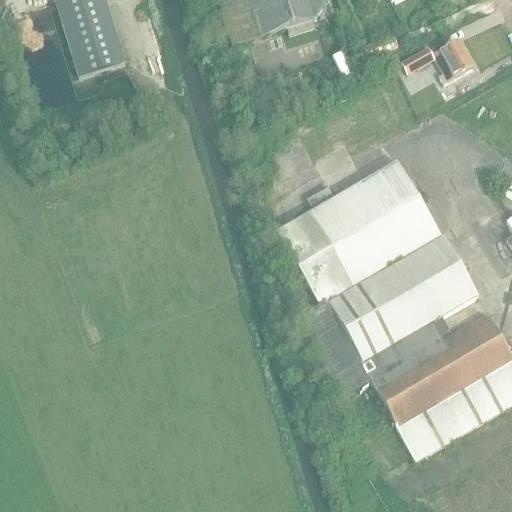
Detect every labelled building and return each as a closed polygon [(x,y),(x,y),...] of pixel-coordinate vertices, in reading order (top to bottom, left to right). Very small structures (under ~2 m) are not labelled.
[(66,0),(54,4),(78,82),(124,68),(102,0),(66,0)] [(216,0),(231,50),(312,25),(329,0),(216,0)] [(345,58),(352,72),(399,48),(392,35),(345,58)] [(444,85),(471,70),(457,44),(431,58),(428,53),(399,68),(405,78),(432,63),(440,77),(432,81),(439,93),(447,90),(444,85)] [(363,88),(334,101),(344,125),(392,105),(385,89),(367,97),(363,88)] [(440,346),(432,332),(477,305),(395,166),(274,237),(318,312),(307,318),(316,334),(335,323),(361,367),(359,369),(370,387),(415,463),(511,406),(511,366),(485,320),(440,346)] [(511,237),(503,243),(511,255),(511,237)]
